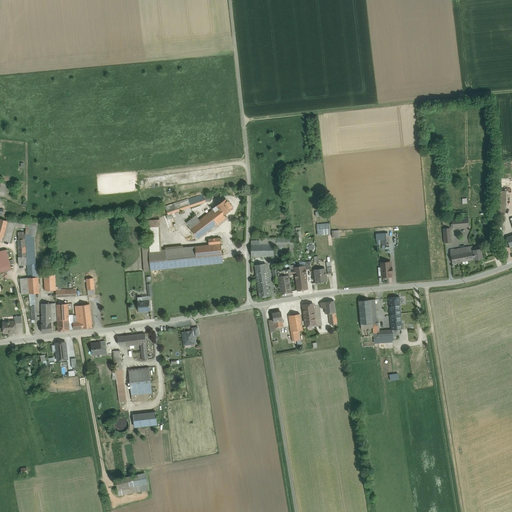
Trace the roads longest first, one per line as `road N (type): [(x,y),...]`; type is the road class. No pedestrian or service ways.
road 1 (residential): [(511,264),(454,281),(248,305)]
road 2 (residential): [(248,305),(0,342)]
road 3 (track): [(461,511),(427,284)]
road 4 (track): [(262,305),(296,511)]
road 5 (track): [(230,0),(248,163)]
road 6 (residential): [(248,305),(248,163)]
